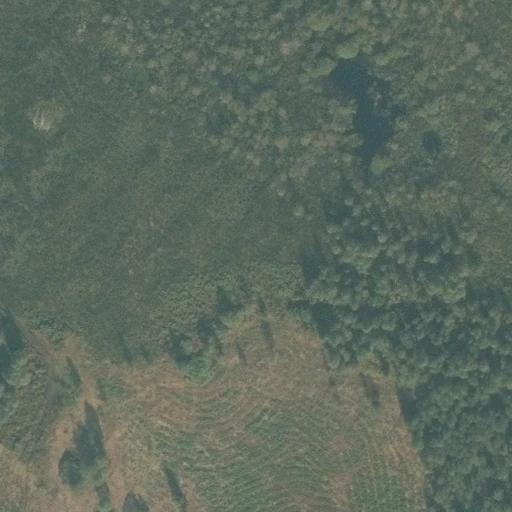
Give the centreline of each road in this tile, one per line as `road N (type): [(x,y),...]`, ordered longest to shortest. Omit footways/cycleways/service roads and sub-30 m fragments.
road 1 (track): [(58,379),(76,365),(113,360),(239,305),(416,307),(511,284)]
road 2 (track): [(0,312),(53,359),(58,379),(35,441),(42,482),(60,511)]
